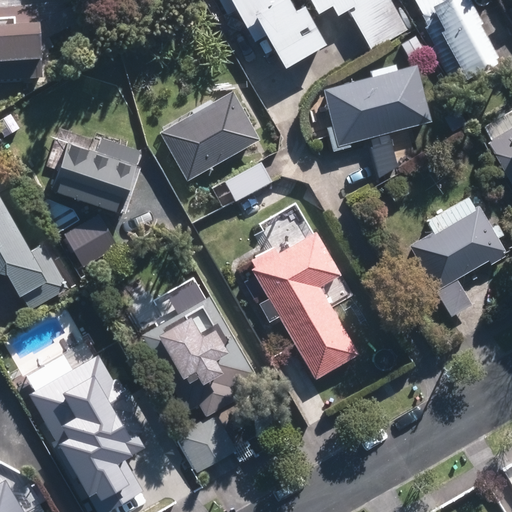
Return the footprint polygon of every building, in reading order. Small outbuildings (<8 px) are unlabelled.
[(258,24),(283,64),(320,42),(293,0),(286,0),(284,1),(283,0),(215,0),(218,3),(222,0),(227,0),(246,31),(258,24)] [(328,0),(332,6),(341,1),(368,46),(402,25),(387,0),(309,0),(313,5),(321,0),(328,0)] [(427,45),(450,85),(491,61),(488,57),(492,54),(473,22),(476,20),(464,0),(410,0),(417,12),(416,12),(422,24),(419,25),(430,44),(427,45)] [(511,0),(505,0),(506,1),(501,4),(511,23),(511,0)] [(38,2),(0,4),(0,78),(42,76),(38,2)] [(406,54),(419,50),(415,34),(401,37),(406,54)] [(349,142),(430,122),(416,64),(321,88),(330,125),(326,127),(332,150),(350,146),(349,142)] [(187,176),(260,135),(231,85),(159,126),(187,176)] [(511,123),(483,140),(511,190),(511,123)] [(120,213),(141,149),(95,135),(91,149),(66,141),(50,191),(120,213)] [(235,202),(271,182),(261,163),(224,183),(235,202)] [(16,292),(18,291),(27,307),(67,284),(43,239),(29,247),(0,196),(0,268),(4,270),(16,292)] [(78,216),(73,208),(47,198),(37,202),(54,231),(78,216)] [(404,244),(447,316),(468,304),(452,278),(501,249),(474,203),(404,244)] [(78,271),(117,248),(98,217),(59,240),(78,271)] [(255,262),(250,264),(314,375),(358,349),(319,282),(339,270),(315,227),(277,249),(273,243),(252,256),(255,262)] [(140,329),(185,408),(199,400),(205,411),(236,393),(229,382),(253,369),(207,290),(140,329)] [(81,297),(54,312),(77,355),(105,340),(81,297)] [(94,358),(30,394),(97,511),(113,511),(144,495),(124,459),(145,447),(124,410),(131,407),(115,380),(109,383),(94,358)] [(193,471),(233,448),(211,411),(172,434),(193,471)] [(23,511),(4,479),(0,481),(0,511),(23,511)]
